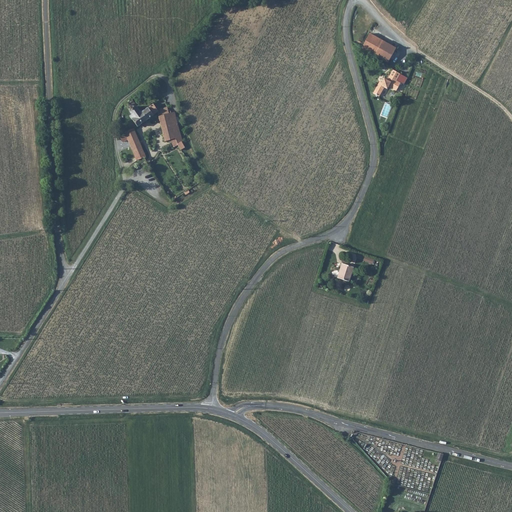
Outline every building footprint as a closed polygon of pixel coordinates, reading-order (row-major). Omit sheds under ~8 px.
[(377,43),(390,50),(393,45),(367,30),(363,37),(377,43)] [(377,43),(363,37),(359,45),(384,60),(390,50),(377,43)] [(396,91),(400,83),(404,85),(408,78),(393,70),(388,80),(385,78),(382,83),(380,82),(374,93),(379,96),(383,89),(386,90),(388,87),(396,91)] [(131,117),(136,124),(153,113),(149,107),(153,105),(151,103),(138,111),(129,96),(128,95),(121,99),(122,101),(129,112),(127,113),(130,118),(131,117)] [(156,111),(157,115),(166,112),(165,107),(163,105),(154,108),(153,105),(149,107),(153,113),(156,111)] [(166,112),(170,123),(175,122),(172,110),(166,112)] [(162,133),(172,130),(170,123),(166,112),(157,115),(162,133)] [(172,130),(162,133),(164,140),(169,138),(172,145),(174,143),(178,140),(180,139),(175,122),(170,123),(172,130)] [(123,131),(126,138),(134,159),(142,154),(132,127),(129,128),(123,131)] [(178,149),(182,146),(178,140),(174,143),(178,149)] [(351,282),(356,267),(343,263),(338,278),(351,282)]
